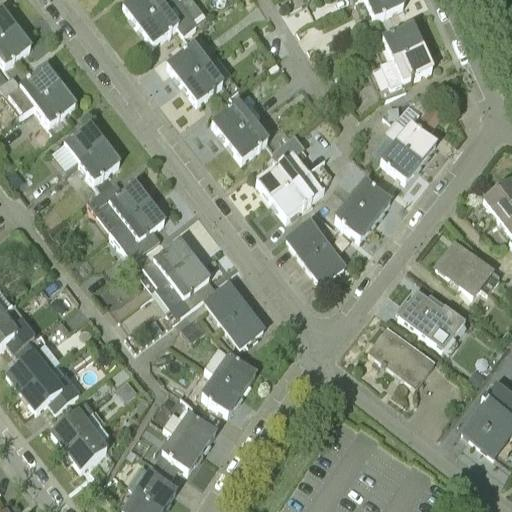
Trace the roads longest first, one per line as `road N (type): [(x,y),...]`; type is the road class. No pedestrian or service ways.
road 1 (residential): [(321,354),(50,0)]
road 2 (residential): [(321,354),(497,123)]
road 3 (residential): [(501,511),(337,381),(321,354)]
road 4 (residential): [(213,511),(321,354)]
road 5 (residential): [(497,123),(433,0)]
